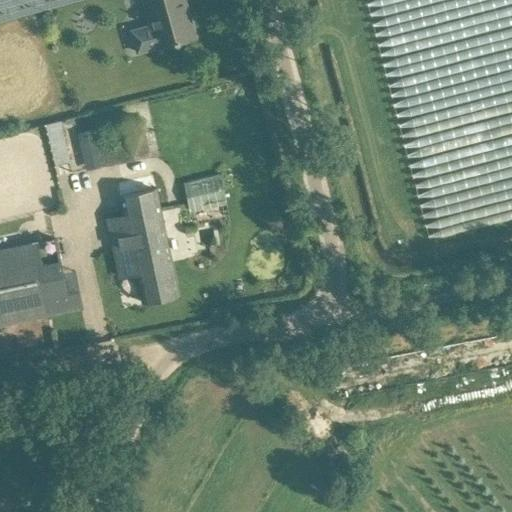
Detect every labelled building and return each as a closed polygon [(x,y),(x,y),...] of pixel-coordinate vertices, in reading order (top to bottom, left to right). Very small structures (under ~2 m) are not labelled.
[(0,0),(0,19),(69,0),(0,0)] [(157,47),(194,37),(183,0),(144,0),(148,12),(151,25),(130,30),(136,53),(157,47)] [(85,165),(128,155),(148,151),(140,118),(78,132),(85,165)] [(60,161),(76,158),(71,135),(55,138),(60,161)] [(189,210),(226,203),(221,173),(183,180),(189,210)] [(152,175),(133,179),(117,182),(128,232),(112,235),(121,276),(136,273),(142,302),(178,295),(152,175)] [(0,249),(0,324),(82,307),(79,293),(67,295),(55,238),(0,249)]
